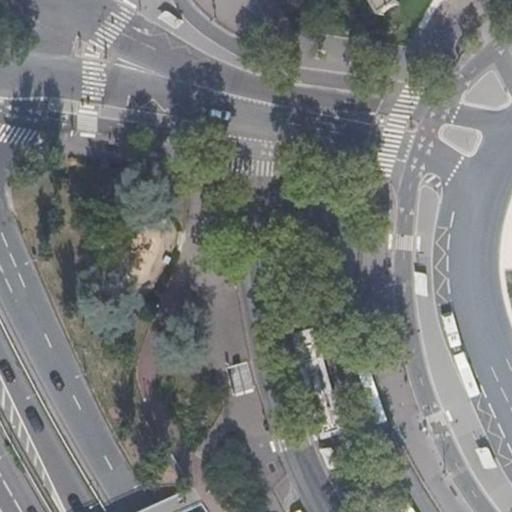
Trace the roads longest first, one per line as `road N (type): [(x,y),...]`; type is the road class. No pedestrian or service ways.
road 1 (primary): [(511,122),(299,95),(127,38),(75,3)]
road 2 (primary): [(37,72),(178,95),(408,150),(479,180)]
road 3 (trunk): [(136,511),(0,245)]
road 4 (primary): [(479,180),(461,269),(466,306),(511,410)]
road 5 (trunk): [(77,511),(0,377)]
